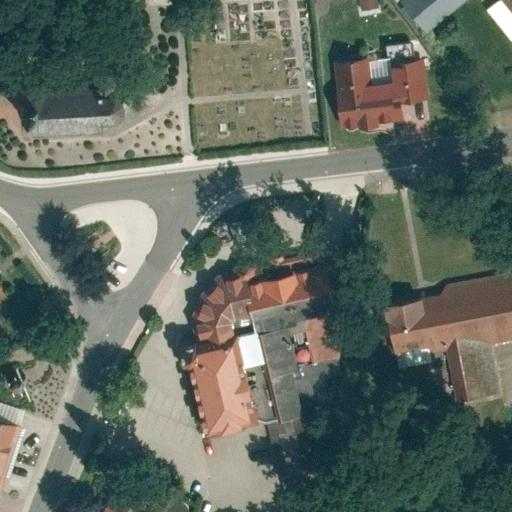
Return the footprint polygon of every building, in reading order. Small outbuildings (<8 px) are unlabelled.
[(412,0),(432,24),(460,0),(412,0)] [(341,56),(348,123),(404,117),(402,100),(399,78),(377,80),(374,52),(341,56)] [(433,97),(429,56),(397,59),(399,78),(402,100),(433,97)] [(96,79),(30,82),(30,95),(28,95),(24,98),(24,100),(22,100),(22,115),(25,115),(26,117),(29,119),(32,119),(32,126),(105,124),(105,113),(127,111),(135,103),(135,89),(135,71),(122,72),(122,59),(95,59),(96,79)] [(266,419),(278,470),(314,463),(300,403),(331,396),(326,370),(345,367),(339,332),(344,331),(327,255),(316,247),(254,258),(232,263),(219,274),(205,287),(187,308),(186,336),(174,339),(178,363),(185,362),(204,431),(266,419)] [(453,288),(386,299),(393,345),(428,340),(429,348),(451,344),(457,381),(482,377),(477,340),(511,334),(511,269),(452,279),(453,288)] [(0,297),(13,286),(0,271),(0,297)] [(16,376),(11,379),(10,385),(15,388),(20,384),(20,379),(16,376)] [(0,486),(5,489),(29,422),(0,412),(0,486)] [(151,511),(156,501),(110,483),(98,511),(151,511)]
